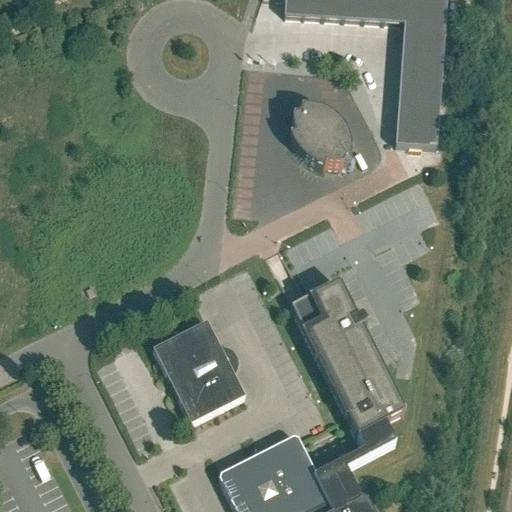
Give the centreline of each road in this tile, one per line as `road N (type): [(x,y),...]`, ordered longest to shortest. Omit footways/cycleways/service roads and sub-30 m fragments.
road 1 (unclassified): [(211,97),(226,121),(211,251),(173,291),(59,345)]
road 2 (unclassified): [(222,91),(238,61),(226,24),(197,7),(166,12),(143,39),(143,73),(162,96),(184,104),(211,97)]
road 3 (unclassified): [(59,345),(145,511)]
